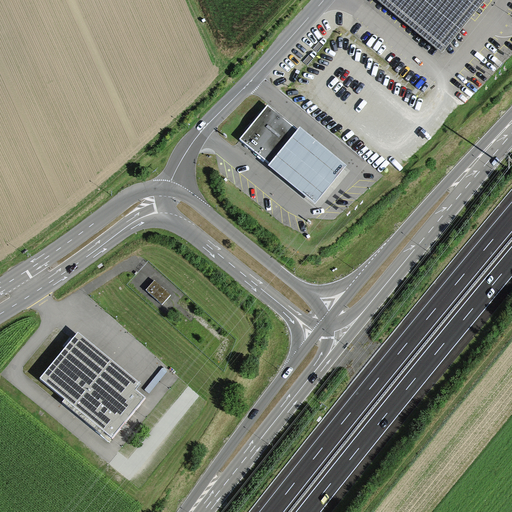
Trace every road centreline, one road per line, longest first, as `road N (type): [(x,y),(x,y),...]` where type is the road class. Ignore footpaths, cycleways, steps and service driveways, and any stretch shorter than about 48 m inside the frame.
road 1 (motorway): [(511,216),(271,511)]
road 2 (motorway): [(308,511),(511,261)]
road 3 (residential): [(169,189),(201,131),(323,0)]
road 4 (primary): [(511,113),(372,267)]
road 5 (primary): [(384,294),(511,139)]
road 6 (primary): [(299,355),(183,511)]
road 7 (secondary): [(169,189),(131,196),(4,285)]
road 8 (secondary): [(300,286),(169,189)]
road 9 (primary): [(209,511),(306,388)]
road 10 (primary): [(306,388),(384,294)]
